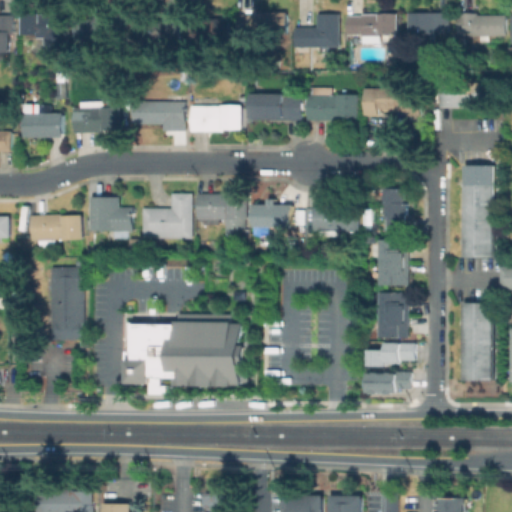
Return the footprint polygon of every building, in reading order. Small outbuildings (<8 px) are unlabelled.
[(291,11),(291,34),(242,33),(242,13),(257,13),(257,11),(291,11)] [(451,11),(452,31),(412,32),(412,11),(451,11)] [(508,14),(508,21),(511,21),(511,26),(509,26),(509,34),(492,34),(492,40),(483,40),(483,34),(460,34),(460,15),(459,15),(459,11),(480,11),(480,14),(508,14)] [(71,16),(70,34),(65,33),(65,50),(47,49),(47,37),(42,37),(42,34),(23,34),(24,12),(63,13),(63,16),(71,16)] [(401,12),(401,32),(383,32),(383,41),(365,41),(365,35),(365,34),(361,34),(361,36),(353,36),(353,34),(350,34),(350,14),(364,14),(364,12),(401,12)] [(343,13),(343,46),(299,46),(299,26),(320,26),(320,13),(343,13)] [(129,16),(129,39),(89,39),(89,17),(97,17),(97,15),(129,16)] [(10,53),(0,53),(0,17),(17,17),(17,33),(10,33),(10,53)] [(182,18),(182,40),(150,41),(150,39),(134,39),(134,21),(144,21),(144,19),(182,18)] [(233,18),(233,39),(193,40),(192,18),(233,18)] [(487,106),(487,82),(440,81),(439,105),(487,106)] [(343,88),(342,93),(362,93),(361,117),(343,117),(343,119),(310,118),(310,93),(311,93),(311,85),(335,86),(335,88),(343,88)] [(425,87),(425,114),(412,114),(412,107),(383,107),(383,114),(369,114),(369,86),(425,87)] [(305,94),(305,119),(255,119),(255,93),(305,94)] [(186,94),(186,100),(189,100),(189,129),(166,129),(166,123),(136,122),(136,100),(169,100),(169,94),(186,94)] [(106,99),(106,106),(123,106),(124,128),(107,128),(107,131),(76,132),(75,106),(83,106),(82,100),(106,99)] [(246,104),(246,128),(227,128),(227,130),(194,130),(195,104),(246,104)] [(66,112),(66,136),(27,136),(27,112),(28,112),(28,106),(36,106),(36,111),(66,112)] [(0,128),(14,129),(14,150),(0,150),(0,128)] [(465,164),(494,164),(494,256),(464,256),(465,164)] [(414,206),(414,221),(409,221),(409,232),(390,232),(390,216),(387,216),(387,187),(411,187),(411,206),(414,206)] [(196,192),(195,237),(145,237),(145,206),(174,207),(175,192),(196,192)] [(251,194),(251,218),(223,218),(223,223),(205,223),(206,217),(200,217),(200,192),(233,192),(233,194),(251,194)] [(136,206),(136,230),(113,230),(113,229),(94,229),(94,195),(122,195),(122,206),(136,206)] [(295,204),(295,225),(257,225),(257,204),(295,204)] [(365,210),(365,229),(363,229),(363,230),(340,230),(339,235),(321,235),(321,229),(316,229),(316,204),(347,204),(347,206),(363,206),(363,210),(365,210)] [(66,212),(66,214),(85,213),(87,237),(57,239),(58,245),(41,246),(41,239),(35,239),(34,213),(66,212)] [(0,215),(12,215),(12,236),(0,236),(0,215)] [(141,237),(141,252),(131,252),(131,237),(141,237)] [(412,239),(411,284),(383,284),(384,238),(412,239)] [(511,288),(511,264),(502,265),(502,288),(511,288)] [(85,265),(87,338),(54,338),(53,266),(85,265)] [(412,291),(411,336),(383,336),(384,291),(412,291)] [(497,302),(496,379),(467,379),(468,301),(497,302)] [(234,322),(184,321),(184,314),(234,314),(234,322)] [(234,322),(234,323),(246,323),(245,384),(182,383),(182,380),(181,376),(156,377),(156,385),(151,385),(151,383),(130,383),(130,360),(137,359),(137,351),(137,341),(137,324),(184,324),(184,321),(234,322)] [(417,343),(417,359),(403,359),(403,363),(369,363),(369,349),(386,349),(386,342),(417,343)] [(370,372),(395,372),(413,372),(413,388),(399,388),(399,393),(370,392),(370,372)] [(182,380),(164,380),(164,386),(176,386),(176,393),(151,393),(151,385),(156,385),(156,377),(181,376),(182,380)] [(37,511),(92,511),(92,490),(38,489),(37,511)] [(234,511),(205,511),(205,491),(234,492),(234,511)] [(282,511),(282,495),(323,494),(323,511),(282,511)] [(329,511),(330,494),(362,495),(361,511),(329,511)] [(469,496),(469,503),(467,503),(467,511),(439,511),(440,496),(469,496)] [(106,511),(106,502),(134,502),(134,511),(106,511)]
